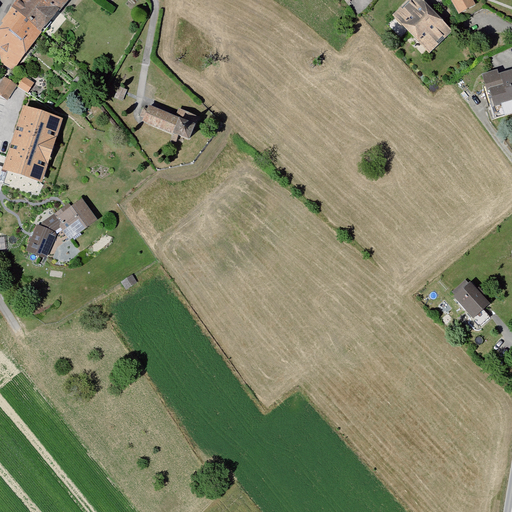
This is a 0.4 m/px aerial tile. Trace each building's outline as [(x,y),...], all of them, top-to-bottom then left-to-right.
[(67,0),(17,0),(9,10),(39,35),(67,0)] [(468,0),(447,0),(457,18),(474,9),(468,0)] [(448,35),(412,1),(390,24),(426,58),(448,35)] [(39,35),(9,10),(0,26),(0,66),(7,72),(14,65),(16,66),(39,35)] [(497,73),(481,76),(489,110),(511,105),(511,110),(511,73),(498,76),(497,73)] [(25,77),(21,88),(31,92),(36,81),(25,77)] [(13,88),(2,80),(0,83),(0,100),(3,103),(13,88)] [(176,116),(149,106),(148,109),(144,107),(140,117),(143,119),(142,122),(189,141),(199,118),(179,109),(176,116)] [(63,119),(24,107),(3,171),(42,184),(63,119)] [(81,203),(40,230),(58,237),(61,233),(66,241),(97,225),(81,203)] [(40,230),(34,227),(25,251),(49,260),(58,237),(40,230)] [(470,281),(451,298),(473,323),(492,306),(470,281)]
